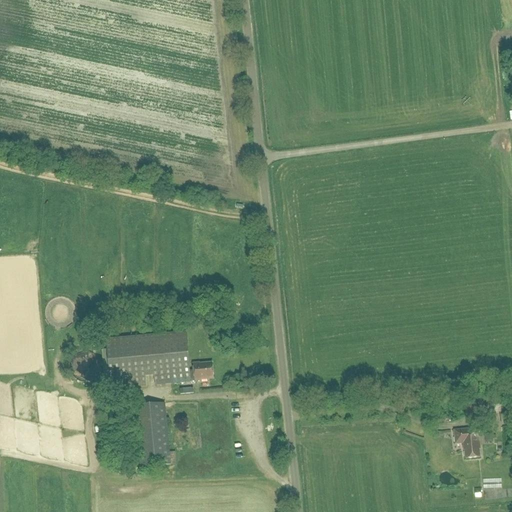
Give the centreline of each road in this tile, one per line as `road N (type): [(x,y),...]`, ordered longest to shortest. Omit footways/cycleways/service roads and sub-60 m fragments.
road 1 (unclassified): [(297,511),(245,0)]
road 2 (track): [(267,217),(0,163)]
